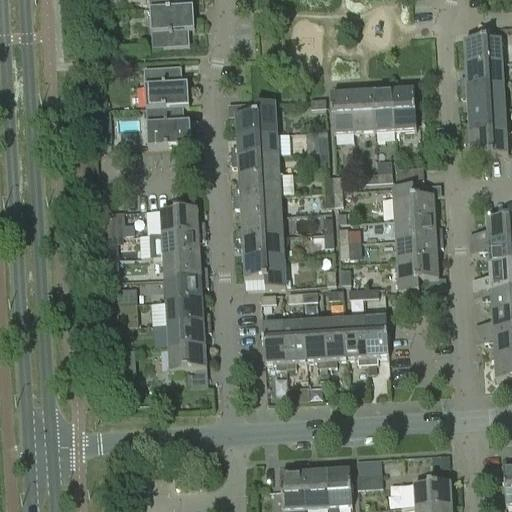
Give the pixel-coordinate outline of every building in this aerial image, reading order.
[(154,0),(155,14),(187,12),(186,0),(154,0)] [(187,12),(155,14),(150,14),(152,38),(157,38),(158,53),(190,51),(188,30),(195,29),(194,11),(187,12)] [(466,71),(503,69),(501,45),(464,47),(466,71)] [(504,91),(503,69),(466,71),(466,84),(460,84),(461,94),(504,91)] [(182,95),(181,73),(149,75),(150,91),(145,91),(146,115),(151,114),(183,113),(189,112),(189,95),(182,95)] [(393,90),(396,137),(417,136),(415,95),(403,96),(402,89),(393,90)] [(373,98),(376,138),(396,137),(393,90),(383,90),(384,97),(373,98)] [(505,114),(504,91),(461,94),(461,104),(467,104),(468,117),(505,114)] [(343,99),(331,100),(334,140),(356,139),(353,92),(343,93),(343,99)] [(353,92),(356,139),(376,138),(373,98),(363,98),(363,92),(353,92)] [(108,112),(108,107),(105,104),(99,104),(100,112),(108,112)] [(326,104),(311,105),(312,114),(326,114),(326,104)] [(276,108),(259,109),(255,109),(256,120),(236,121),(237,142),(277,140),(276,108)] [(184,133),(183,113),(151,114),(152,129),(147,129),(148,153),(191,151),(191,133),(184,133)] [(505,114),(468,117),(469,130),(463,130),(464,140),(507,137),(505,114)] [(508,161),(507,137),(464,140),(464,150),(470,150),(471,163),(508,161)] [(112,147),(112,139),(98,139),(99,147),(112,147)] [(279,160),(277,140),(237,142),(238,152),(231,153),(232,163),(279,160)] [(319,143),(320,158),(329,157),(328,142),(319,143)] [(317,146),(309,146),(309,156),(318,156),(317,146)] [(98,168),(97,156),(72,157),(72,170),(98,168)] [(330,172),(329,157),(320,158),(321,173),(330,172)] [(280,181),(279,160),(232,163),(232,173),(239,172),(239,183),(280,181)] [(391,167),(378,168),(378,179),(379,189),(393,188),(393,178),(392,179),(391,167)] [(99,181),(98,168),(72,170),(73,183),(99,181)] [(424,186),(423,173),(398,174),(399,187),(424,186)] [(363,189),(379,189),(378,179),(363,180),(363,189)] [(240,193),(234,193),(234,204),(281,201),(295,201),(294,188),(294,180),(280,181),(239,183),(240,193)] [(99,181),(73,183),(74,195),(99,193),(99,181)] [(334,198),(334,195),(334,183),(324,183),(325,199),(334,198)] [(348,183),(334,183),(334,195),(343,194),(343,195),(349,196),(348,183)] [(100,206),(99,193),(74,195),(74,207),(100,206)] [(415,204),(414,193),(393,194),(395,226),(435,224),(434,202),(415,204)] [(343,194),(334,195),(334,198),(335,213),(344,212),(343,195),(343,194)] [(334,198),(325,199),(326,213),(335,213),(334,198)] [(281,201),(234,204),(235,213),(241,213),(242,224),(282,222),(281,201)] [(100,206),(74,207),(75,220),(101,219),(100,206)] [(163,239),(205,237),(205,227),(199,228),(198,214),(161,216),(163,239)] [(134,231),(125,231),(124,218),(106,219),(108,243),(123,242),(135,241),(134,231)] [(237,245),(284,242),(282,222),(242,224),(242,234),(236,234),(237,245)] [(324,240),(333,239),(332,223),(323,223),(324,240)] [(436,234),(435,224),(395,226),(396,246),(443,243),(443,234),(436,234)] [(511,247),(511,224),(486,226),(487,240),(470,241),(470,250),(511,247)] [(349,234),(340,234),(339,234),(339,250),(349,249),(349,234)] [(205,237),(163,239),(150,240),(151,263),(164,262),(201,260),(200,247),(206,247),(205,237)] [(334,253),(333,239),(324,240),(325,253),(334,253)] [(285,262),(284,242),(237,245),(237,254),(243,254),(244,264),(285,262)] [(437,254),(444,253),(443,243),(396,246),(397,267),(438,264),(437,254)] [(489,271),(511,270),(511,247),(470,250),(471,260),(488,259),(489,271)] [(350,263),(349,249),(339,250),(340,264),(350,263)] [(108,250),(109,266),(118,265),(118,250),(108,250)] [(165,285),(208,283),(208,273),(202,273),(201,260),(164,262),(165,285)] [(265,284),(266,295),(287,294),(285,262),(244,264),(245,285),(265,284)] [(439,286),(438,264),(397,267),(399,299),(420,298),(419,287),(439,286)] [(119,279),(118,265),(109,266),(110,280),(119,279)] [(473,296),(511,293),(511,270),(489,271),(490,286),(473,287),(473,296)] [(326,277),(327,292),(337,291),(336,276),(326,277)] [(350,276),(341,276),(342,291),(352,290),(350,276)] [(209,293),(208,283),(165,285),(167,307),(203,305),(203,293),(209,293)] [(492,317),(511,316),(511,293),(473,296),(474,305),(491,304),(492,317)] [(364,295),(364,304),(379,304),(379,294),(364,295)] [(111,296),(112,311),(121,310),(120,295),(111,296)] [(350,304),(364,304),(364,295),(349,296),(350,304)] [(344,296),(329,297),(329,306),(344,305),(344,296)] [(302,299),(303,307),(318,307),(317,298),(302,299)] [(288,308),(303,307),(302,299),(288,299),(288,308)] [(276,300),(261,301),(262,310),(277,309),(276,300)] [(168,330),(211,327),(210,318),(204,318),(203,305),(167,307),(168,330)] [(122,325),(121,310),(112,311),(113,326),(122,325)] [(476,341),(511,338),(511,316),(492,317),(493,330),(475,331),(476,341)] [(378,363),(389,363),(387,322),(365,323),(368,370),(376,369),(379,369),(378,363)] [(346,324),(348,365),(358,365),(359,370),(368,370),(365,323),(346,324)] [(325,326),(328,372),(338,371),(338,366),(348,365),(346,324),(325,326)] [(304,327),(307,367),(318,367),(318,372),(328,372),(325,326),(304,327)] [(211,338),(211,327),(168,330),(170,353),(206,351),(205,338),(211,338)] [(284,328),(287,375),(298,374),(297,368),(307,367),(304,327),(284,328)] [(287,375),(284,328),(264,329),(266,370),(277,369),(277,375),(287,375)] [(495,362),(511,360),(511,338),(476,341),(477,351),(494,349),(495,362)] [(109,358),(118,357),(117,342),(108,342),(109,358)] [(206,351),(170,353),(171,377),(208,374),(206,351)] [(511,360),(495,362),(497,386),(511,385),(511,360)] [(368,370),(369,379),(377,379),(376,369),(368,370)] [(136,377),(110,378),(111,402),(115,402),(115,404),(134,403),(134,390),(136,390),(136,377)] [(432,461),(433,473),(449,473),(449,461),(449,460),(432,461)] [(306,511),(329,511),(327,469),(317,470),(317,477),(304,478),(306,511)] [(337,469),(327,469),(329,511),(352,511),(353,511),(351,483),(351,475),(337,476),(337,469)] [(306,511),(304,478),(281,479),(283,511),(306,511)] [(383,481),(357,482),(358,500),(379,499),(378,495),(383,494),(383,481)] [(414,490),(403,491),(403,511),(439,511),(453,511),(452,488),(414,490)]
